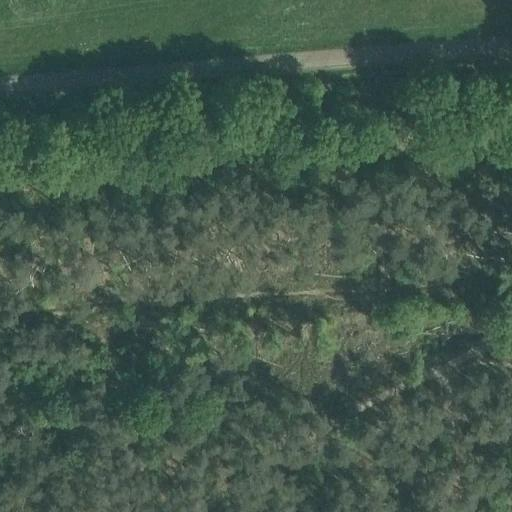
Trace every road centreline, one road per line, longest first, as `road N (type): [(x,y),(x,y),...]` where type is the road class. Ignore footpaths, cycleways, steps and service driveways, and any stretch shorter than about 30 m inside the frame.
road 1 (track): [(229,511),(322,431),(511,328)]
road 2 (track): [(458,511),(468,386),(511,344)]
